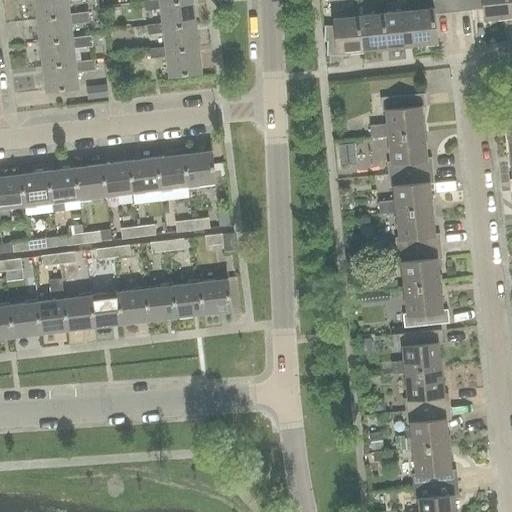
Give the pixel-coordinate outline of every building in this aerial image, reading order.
[(70,14),(69,0),(35,0),(38,18),(70,14)] [(196,23),(193,0),(185,0),(161,3),(160,0),(150,0),(144,1),(145,10),(162,8),(163,23),(164,27),(196,23)] [(435,14),(447,12),(445,0),(433,0),(434,8),(409,10),(412,44),(438,42),(435,14)] [(459,11),(458,0),(445,0),(447,12),(459,11)] [(471,10),(470,0),(458,0),(459,11),(471,10)] [(510,16),(508,0),(470,0),(471,10),(483,9),(484,19),(510,16)] [(120,6),(110,8),(111,19),(121,18),(120,6)] [(412,44),(409,10),(384,13),(388,47),(412,44)] [(73,37),(72,24),(90,22),(89,11),(70,14),(38,18),(41,42),(73,38),(73,37)] [(388,47),(384,13),(359,16),(363,50),(388,47)] [(363,50),(359,16),(333,18),(334,25),(325,25),(325,40),(327,40),(327,55),(341,55),(341,52),(363,50)] [(199,47),(196,23),(164,27),(163,23),(147,25),(148,34),(165,32),(166,46),(167,51),(199,47)] [(103,44),(102,34),(92,35),(93,46),(103,44)] [(76,62),(76,61),(74,48),(93,46),(92,35),(73,37),(73,38),(41,42),(44,66),(76,62)] [(202,71),(199,47),(167,51),(166,46),(150,48),(151,58),(168,56),(170,75),(202,71)] [(79,86),(77,72),(96,69),(95,59),(76,61),(76,62),(44,66),(47,90),(79,86)] [(109,97),(107,84),(87,86),(88,99),(109,97)] [(389,136),(425,132),(422,107),(427,106),(425,93),(381,97),(383,111),(386,110),(387,124),(370,126),(371,138),(389,136)] [(427,157),(425,132),(389,136),(391,161),(388,161),(389,174),(433,169),(432,157),(427,157)] [(352,161),(351,143),(337,144),(338,162),(352,161)] [(212,150),(184,154),(188,185),(189,192),(198,191),(197,184),(216,181),(212,150)] [(188,185),(184,154),(157,157),(161,188),(188,185)] [(161,188),(157,157),(130,160),(134,191),(161,188)] [(134,191),(130,160),(103,164),(107,195),(134,191)] [(107,195),(103,164),(76,167),(79,198),(107,195)] [(79,198),(76,167),(48,170),(52,201),(53,211),(66,210),(65,200),(79,198)] [(435,182),(433,169),(389,174),(390,187),(394,186),(395,200),(379,201),(380,214),(397,212),(433,208),(430,183),(435,182)] [(52,201),(48,170),(21,174),(25,205),(52,201)] [(25,205),(21,174),(0,176),(0,216),(11,215),(10,207),(25,205)] [(435,233),(433,208),(397,212),(399,237),(396,237),(397,250),(441,245),(440,233),(435,233)] [(221,225),(230,225),(230,210),(220,210),(221,225)] [(210,227),(209,217),(192,219),(193,229),(210,227)] [(193,229),(192,219),(176,221),(177,231),(193,229)] [(156,234),(155,224),(138,226),(139,236),(156,234)] [(139,236),(138,226),(121,228),(123,238),(139,236)] [(102,241),(100,231),(84,233),(85,243),(102,241)] [(85,243),(84,233),(67,235),(68,245),(85,243)] [(224,243),(223,233),(205,236),(206,245),(224,243)] [(47,248),(46,237),(29,239),(31,250),(47,248)] [(186,248),(184,238),(168,240),(169,250),(186,248)] [(31,250),(29,239),(13,241),(14,252),(31,250)] [(169,250),(168,240),(151,242),(152,252),(169,250)] [(131,255),(130,244),(113,247),(114,257),(131,255)] [(443,258),(441,245),(397,250),(398,263),(402,262),(405,288),(441,284),(438,259),(443,258)] [(114,257),(113,247),(96,249),(97,259),(114,257)] [(77,261),(76,251),(59,253),(60,263),(77,261)] [(60,263),(59,253),(42,255),(43,265),(60,263)] [(23,268),(21,258),(5,260),(6,270),(23,268)] [(64,298),(65,298),(62,278),(49,279),(52,300),(37,301),(41,332),(68,329),(64,298)] [(228,278),(200,281),(204,313),(232,309),(228,278)] [(382,280),(383,288),(397,288),(396,280),(382,280)] [(204,313),(200,281),(173,285),(177,316),(204,313)] [(443,309),(441,284),(405,288),(407,313),(404,313),(405,327),(449,322),(448,309),(443,309)] [(177,316),(173,285),(146,288),(150,319),(177,316)] [(150,319),(146,288),(119,291),(123,322),(150,319)] [(123,322),(119,291),(92,295),(95,326),(123,322)] [(390,297),(390,291),(358,295),(358,301),(390,297)] [(95,326),(92,295),(65,298),(64,298),(68,329),(95,326)] [(41,332),(37,301),(10,305),(14,336),(41,332)] [(0,337),(14,336),(10,305),(0,305),(0,337)] [(403,346),(404,360),(392,361),(393,374),(405,372),(441,368),(439,343),(443,342),(442,329),(398,334),(399,347),(403,346)] [(444,394),(441,368),(405,372),(408,397),(404,398),(406,410),(450,406),(449,393),(444,394)] [(451,418),(450,406),(406,410),(407,423),(410,423),(413,448),(449,444),(447,419),(451,418)] [(381,450),(379,432),(368,434),(370,451),(381,450)] [(395,437),(396,449),(405,448),(404,436),(395,437)] [(452,470),(449,444),(413,448),(416,473),(412,474),(413,486),(458,482),(456,469),(452,470)] [(372,453),(373,461),(383,460),(382,452),(372,453)] [(384,488),(382,473),(371,474),(373,489),(384,488)] [(459,494),(458,482),(413,486),(415,499),(418,499),(420,511),(413,511),(456,511),(454,495),(459,494)]
